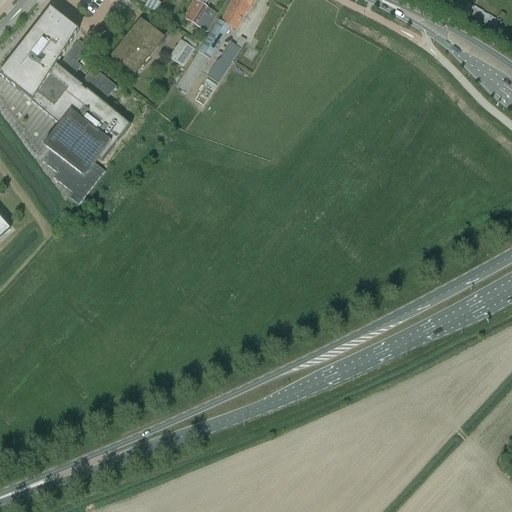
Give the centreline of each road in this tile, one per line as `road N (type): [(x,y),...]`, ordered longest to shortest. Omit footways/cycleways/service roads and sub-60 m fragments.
road 1 (primary): [(511,251),(50,478)]
road 2 (primary): [(50,478),(281,398),(511,284)]
road 3 (tertiary): [(369,0),(427,31),(511,95)]
road 4 (tertiary): [(511,67),(390,0)]
